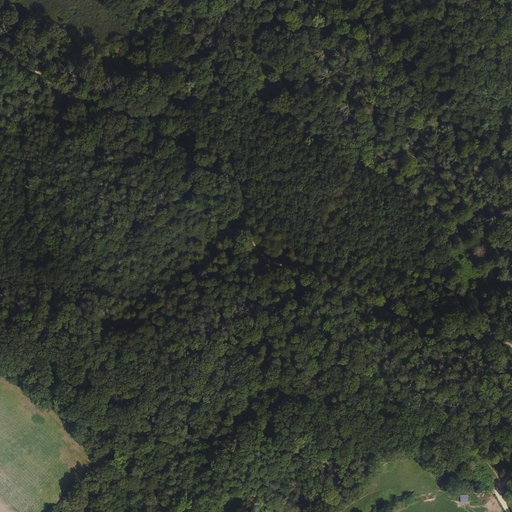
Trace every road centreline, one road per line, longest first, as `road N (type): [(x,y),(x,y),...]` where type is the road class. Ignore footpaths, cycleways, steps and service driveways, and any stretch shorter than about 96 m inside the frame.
road 1 (track): [(500,490),(448,416),(412,396),(192,348),(100,369)]
road 2 (track): [(308,266),(262,243),(247,199),(218,158),(70,96),(0,45)]
road 3 (track): [(511,350),(424,324),(308,266)]
road 4 (track): [(38,511),(148,414),(100,369)]
road 5 (track): [(217,0),(250,26),(344,31),(370,56),(374,90)]
